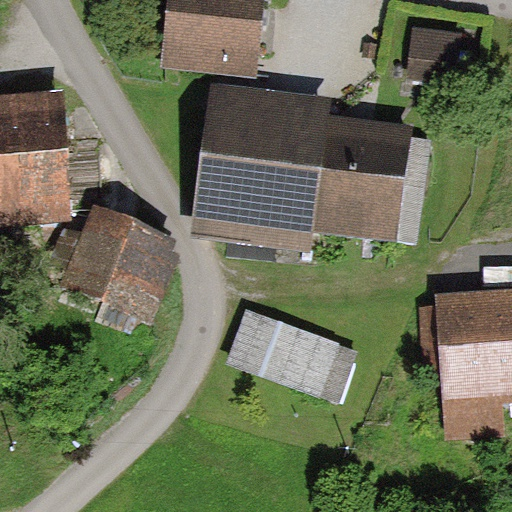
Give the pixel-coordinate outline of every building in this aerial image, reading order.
[(265,82),(272,0),(178,0),(172,73),(265,82)] [(462,78),(464,36),(411,34),(409,75),(462,78)] [(0,110),(0,237),(74,234),(68,107),(0,110)] [(417,251),(426,156),(343,148),(345,123),(220,111),(206,256),(321,267),(324,242),(417,251)] [(179,247),(98,216),(66,298),(147,330),(179,247)] [(511,300),(445,301),(445,318),(421,318),(421,395),(450,394),(451,446),(511,445),(511,300)] [(346,354),(249,318),(231,366),(329,402),(346,354)]
